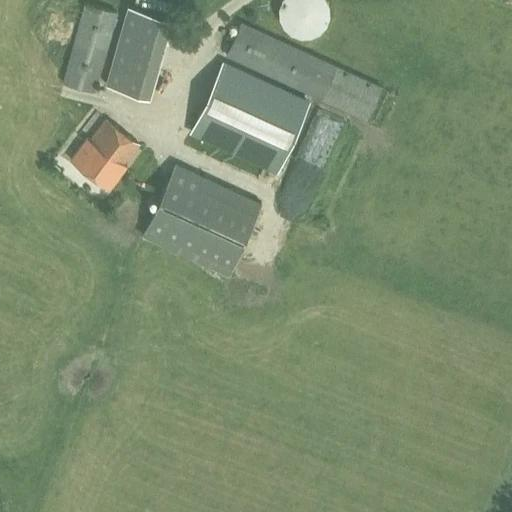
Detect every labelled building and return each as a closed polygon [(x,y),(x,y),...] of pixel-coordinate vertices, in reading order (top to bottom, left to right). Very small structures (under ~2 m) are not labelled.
[(325,11),(324,7),(323,2),(322,0),(281,0),(281,1),(279,9),(279,13),(281,19),(285,26),(286,26),(287,28),(289,29),(290,30),(292,31),(301,33),(307,33),(310,32),(317,28),(322,21),(324,16),(325,11)] [(94,90),(117,11),(86,3),(64,82),(94,90)] [(45,5),(40,21),(51,25),(57,8),(45,5)] [(149,96),(171,18),(128,6),(106,84),(149,96)] [(242,22),(227,55),(232,57),(366,119),(381,86),(242,22)] [(222,60),(189,133),(277,173),(310,100),(222,60)] [(139,144),(106,119),(90,140),(87,137),(71,159),(110,188),(127,166),(124,164),(139,144)] [(229,274),(262,203),(176,163),(143,235),(229,274)]
